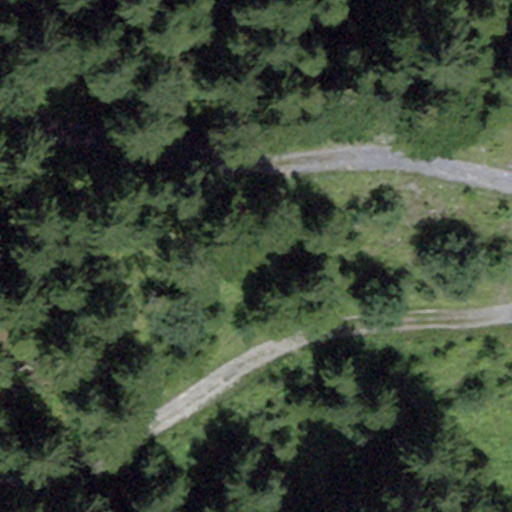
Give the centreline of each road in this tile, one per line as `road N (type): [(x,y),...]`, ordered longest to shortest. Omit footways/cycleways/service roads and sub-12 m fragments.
road 1 (track): [(511,313),(325,328),(78,462),(0,475)]
road 2 (track): [(0,113),(128,144),(404,157),(511,179)]
